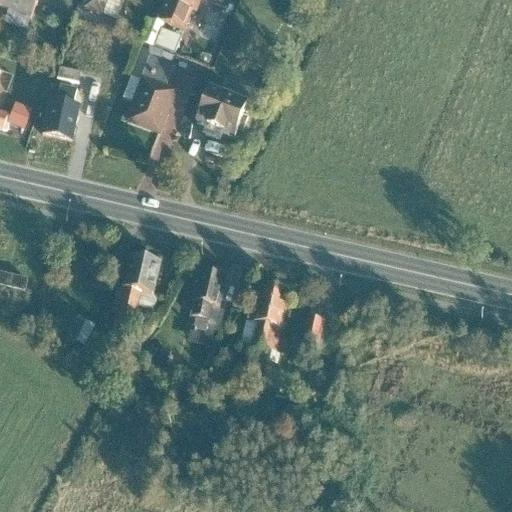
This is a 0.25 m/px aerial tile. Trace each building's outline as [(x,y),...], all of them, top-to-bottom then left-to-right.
[(54,0),(0,0),(0,7),(45,25),(54,0)] [(130,0),(86,0),(83,10),(121,25),(130,0)] [(212,0),(167,0),(159,22),(199,37),(212,0)] [(156,47),(177,55),(183,38),(163,30),(156,47)] [(191,75),(155,61),(130,126),(166,140),(191,75)] [(14,78),(0,72),(0,113),(0,114),(14,78)] [(99,81),(60,74),(48,139),(88,146),(99,81)] [(266,110),(217,92),(203,130),(251,149),(266,110)] [(158,322),(169,266),(147,262),(140,296),(123,293),(119,315),(158,322)] [(234,280),(207,273),(195,326),(222,332),(234,280)] [(0,285),(25,291),(27,282),(0,276),(0,285)] [(302,300),(276,293),(263,350),(282,354),(287,333),(294,335),(302,300)] [(69,314),(61,336),(79,342),(87,320),(69,314)] [(331,324),(314,321),(308,347),(325,351),(331,324)]
